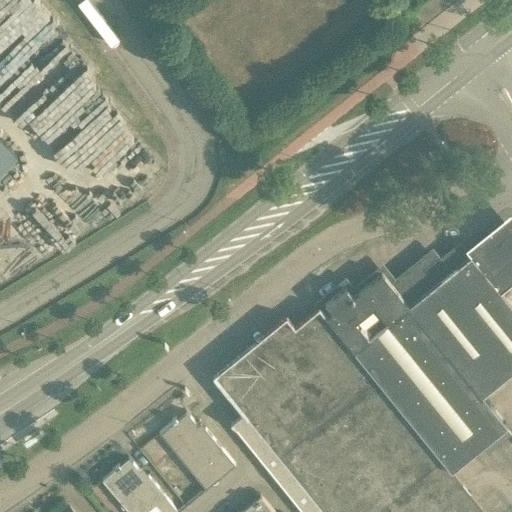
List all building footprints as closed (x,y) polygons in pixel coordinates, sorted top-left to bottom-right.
[(0,165),(16,150),(0,134),(0,165)] [(511,200),(468,236),(503,280),(511,272),(511,200)] [(391,284),(380,270),(351,294),(343,284),(318,305),(321,309),(449,468),(506,422),(481,392),(511,367),(511,304),(470,252),(465,256),(458,246),(437,262),(430,253),(391,284)] [(484,511),(449,468),(321,309),(279,343),(276,340),(263,351),(259,347),(246,358),(243,355),(224,370),(251,404),(230,421),(303,511),(484,511)] [(158,431),(205,487),(234,462),(205,427),(202,429),(185,409),(158,431)] [(173,511),(177,508),(165,494),(148,473),(145,476),(128,456),(102,478),(129,511),(142,511),(154,503),(161,511),(173,511)] [(275,511),(260,493),(236,511),(275,511)]
